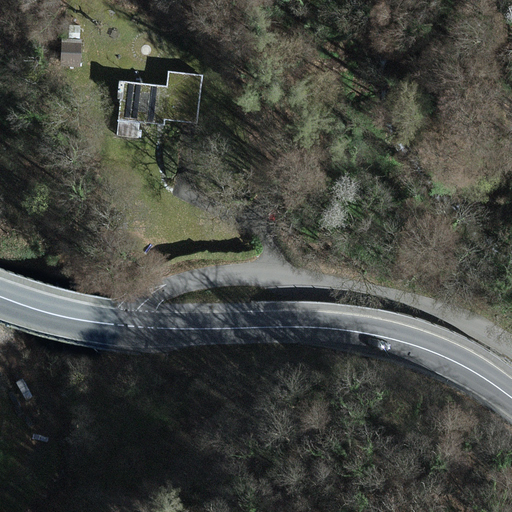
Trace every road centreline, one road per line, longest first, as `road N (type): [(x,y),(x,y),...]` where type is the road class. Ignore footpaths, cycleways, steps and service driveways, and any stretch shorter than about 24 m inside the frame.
road 1 (residential): [(511,348),(415,299),(307,278),(233,276),(172,287),(144,302),(131,327)]
road 2 (tertiary): [(131,327),(365,332),(432,351),(511,396)]
road 3 (tertiary): [(0,296),(131,327)]
